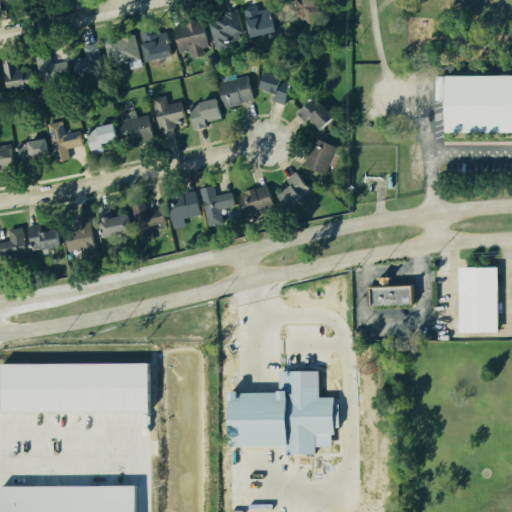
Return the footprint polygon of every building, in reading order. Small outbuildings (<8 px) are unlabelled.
[(323,0),(317,6),(321,10),(309,21),(305,18),(303,20),(284,0),(323,0)] [(244,9),(257,6),(259,11),(270,8),(276,32),(251,38),(244,9)] [(226,16),(225,13),(238,9),(245,38),(228,42),(229,46),(216,50),(210,23),(217,21),(216,18),(226,16)] [(175,26),(203,19),(210,46),(203,48),(205,55),(192,58),(191,51),(181,53),(175,26)] [(142,34),(166,28),(172,56),(148,61),(142,34)] [(105,42),(135,34),(141,59),(111,66),(105,42)] [(82,88),(75,59),(87,57),(84,46),(98,43),(108,82),(82,88)] [(56,78),(58,91),(45,94),(37,55),(50,52),(53,64),(64,62),(67,76),(56,78)] [(18,69),(22,68),(23,70),(31,68),(34,86),(8,90),(4,64),(16,62),(18,69)] [(285,104),(274,101),(276,93),(260,89),(265,72),(292,80),(285,104)] [(224,82),(223,76),(237,73),(238,78),(249,76),(254,99),(243,102),(243,104),(226,108),(220,83),(224,82)] [(442,75),(433,75),(433,99),(441,100),(442,75)] [(447,76),(511,76),(511,132),(447,133),(447,76)] [(176,122),(177,127),(174,128),(176,135),(163,138),(153,99),(166,96),(168,104),(181,101),(186,120),(176,122)] [(320,130),(310,119),(306,122),(297,113),(315,97),(322,105),(324,104),(335,117),(320,130)] [(191,106),(218,99),(222,118),(206,122),(207,126),(197,129),(191,106)] [(154,139),(133,144),(133,142),(125,143),(120,122),(149,115),(154,139)] [(63,121),(66,134),(80,131),(83,145),(68,148),(71,159),(56,162),(48,123),(63,121)] [(103,144),(104,150),(93,153),(88,131),(98,129),(97,127),(114,124),(118,140),(103,144)] [(28,143),(28,142),(47,139),(49,156),(33,159),(34,167),(22,169),(18,144),(28,143)] [(338,148),(336,152),(341,154),(336,167),(331,165),(327,174),(305,166),(316,139),(338,148)] [(0,171),(0,145),(11,144),(14,169),(0,171)] [(289,187),(284,181),(296,172),(311,191),(301,198),(302,200),(289,210),(278,196),(289,187)] [(232,192),(235,206),(221,209),(224,222),(209,226),(200,189),(214,185),(216,195),(232,192)] [(246,217),(240,196),(245,194),(244,193),(267,185),(275,208),(246,217)] [(184,218),(186,226),(174,229),(167,198),(196,191),(201,215),(184,218)] [(145,202),(148,212),(163,209),(166,222),(151,226),(155,239),(141,242),(131,205),(145,202)] [(103,238),(99,221),(103,220),(102,218),(109,217),(109,219),(128,214),(132,231),(103,238)] [(69,250),(66,233),(79,230),(76,218),(90,215),(95,245),(69,250)] [(42,232),(58,230),(60,247),(44,250),(43,248),(33,250),(29,226),(41,224),(42,232)] [(0,242),(11,240),(9,229),(23,227),(28,263),(14,265),(13,254),(0,256),(0,242)] [(498,267),(499,332),(461,333),(460,268),(498,267)] [(389,287),(413,286),(414,305),(371,306),(370,287),(381,287),(380,279),(389,278),(389,287)] [(261,335),(261,308),(347,290),(347,335),(261,335)] [(0,363),(1,411),(148,411),(148,362),(0,363)] [(274,372),(274,386),(274,388),(271,388),(271,393),(279,393),(279,421),(253,421),(253,388),(259,388),(259,372),(274,372)] [(274,372),(286,372),(287,386),(274,386),(274,372)] [(343,463),(341,439),(377,437),(378,461),(343,463)] [(273,492),(254,498),(249,483),(269,477),(269,479),(298,471),(303,486),(273,495),(273,492)] [(0,496),(0,511),(135,511),(135,485),(0,485),(0,496)]
